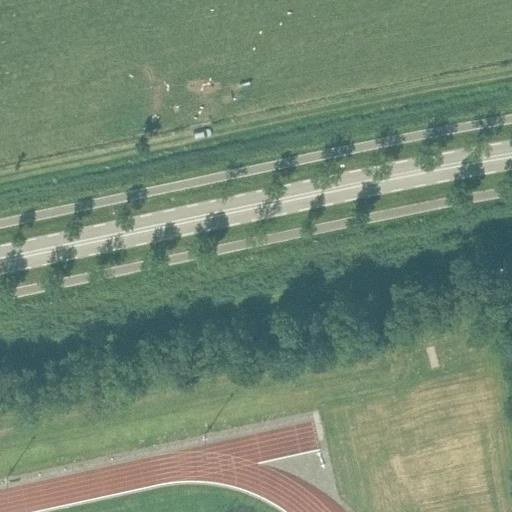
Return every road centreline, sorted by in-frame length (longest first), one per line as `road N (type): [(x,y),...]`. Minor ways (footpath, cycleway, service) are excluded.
road 1 (track): [(0,177),(511,69)]
road 2 (primary): [(0,260),(511,156)]
